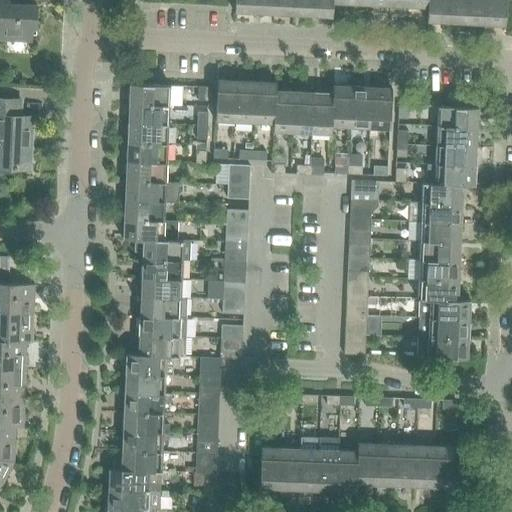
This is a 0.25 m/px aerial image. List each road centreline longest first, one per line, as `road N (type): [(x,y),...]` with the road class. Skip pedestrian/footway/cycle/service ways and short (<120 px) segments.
road 1 (residential): [(511,60),(89,35)]
road 2 (residential): [(508,385),(266,376),(243,383),(240,468)]
road 3 (residential): [(48,511),(65,449),(77,234)]
road 4 (residential): [(77,234),(89,35)]
road 5 (residential): [(503,511),(508,385)]
